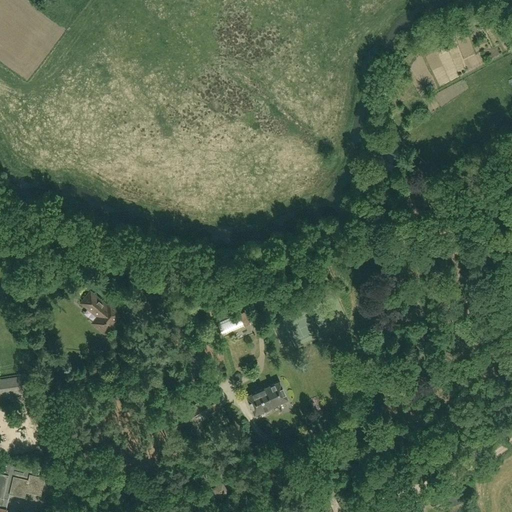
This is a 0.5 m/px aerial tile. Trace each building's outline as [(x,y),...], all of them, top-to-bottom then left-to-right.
[(105,334),(122,312),(109,302),(106,305),(90,291),(80,303),(97,317),(92,323),(105,334)] [(165,296),(146,296),(147,309),(164,310),(165,296)] [(239,314),(244,327),(250,324),(245,312),(239,314)] [(26,378),(20,379),(20,377),(0,379),(0,395),(22,392),(21,384),(27,383),(26,378)] [(279,381),(246,396),(254,415),(287,399),(279,381)] [(208,391),(185,407),(196,424),(219,408),(208,391)] [(0,472),(9,475),(5,492),(25,497),(26,491),(41,495),(45,477),(39,476),(40,470),(3,461),(0,471),(0,472)] [(0,511),(6,511),(7,509),(1,508),(5,492),(9,475),(0,472),(0,511)] [(211,488),(216,496),(220,498),(227,495),(227,490),(222,482),(211,488)] [(450,507),(467,499),(462,488),(461,486),(444,493),(450,507)]
